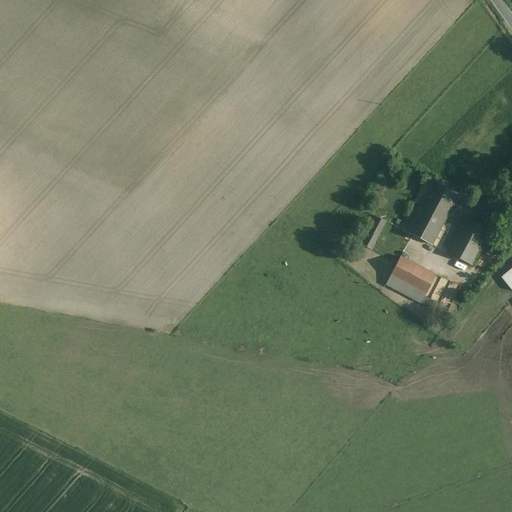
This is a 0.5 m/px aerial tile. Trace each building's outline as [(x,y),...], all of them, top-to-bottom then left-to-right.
[(379,176),(374,187),(382,191),(388,180),(379,176)] [(434,182),(424,202),(448,214),(459,195),(434,182)] [(443,223),(448,214),(424,202),(420,209),(408,232),(431,245),(443,223)] [(408,232),(420,209),(413,205),(400,228),(408,232)] [(385,222),(375,217),(360,244),(370,250),(385,222)] [(464,221),(447,253),(471,265),(487,233),(464,221)] [(451,227),(443,223),(431,245),(440,248),(451,227)] [(435,276),(400,258),(386,285),(421,303),(435,276)] [(511,271),(503,279),(511,289),(511,271)]
